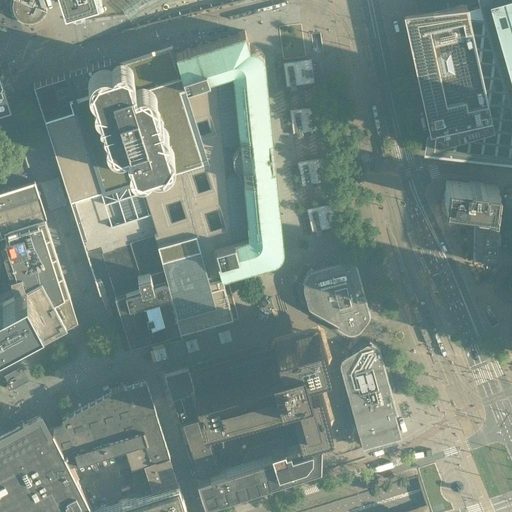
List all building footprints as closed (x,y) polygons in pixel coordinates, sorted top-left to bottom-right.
[(72,21),(66,0),(25,0),(30,25),(73,42),(77,41),(72,21)] [(67,0),(72,21),(126,12),(128,14),(129,13),(128,12),(136,6),(137,7),(138,6),(146,1),(146,2),(148,1),(147,0),(67,0)] [(252,28),(243,0),(237,0),(220,5),(227,30),(245,24),(247,29),(252,28)] [(265,37),(255,0),(243,0),(252,28),(247,29),(250,39),(265,37)] [(281,15),(277,0),(255,0),(265,37),(278,35),(277,16),(281,15)] [(296,13),(295,9),(292,0),(277,0),(281,15),(296,13)] [(292,0),(295,9),(305,7),(305,5),(304,4),(303,3),(302,1),(301,0),(300,0),(292,0)] [(371,0),(357,0),(363,13),(373,10),(374,10),(371,0)] [(387,0),(371,0),(374,10),(385,51),(396,48),(387,11),(390,10),(387,0)] [(408,19),(404,0),(387,0),(390,10),(387,11),(396,48),(410,45),(404,20),(408,19)] [(511,0),(478,0),(479,0),(466,3),(429,7),(403,10),(404,17),(409,38),(429,130),(425,131),(422,154),(455,157),(511,163),(511,0)] [(425,15),(422,0),(404,0),(408,19),(425,15)] [(461,5),(459,0),(441,0),(444,9),(461,5)] [(334,37),(334,28),(334,19),(335,16),(340,15),(343,8),(336,4),(334,5),(333,6),(331,7),(330,7),(328,8),(326,9),(325,9),(321,10),(319,24),(320,30),(321,38),(334,37)] [(227,30),(220,5),(196,11),(187,13),(192,30),(183,33),(186,44),(227,30)] [(310,20),(311,8),(309,7),(308,7),(307,6),(305,5),(305,7),(295,9),(296,13),(303,40),(311,39),(310,31),(310,20)] [(449,301),(446,291),(441,292),(387,70),(383,53),(379,37),(378,32),(376,25),(375,18),(373,10),(363,13),(359,13),(353,15),(346,17),(334,19),(334,28),(337,41),(338,46),(341,61),(346,80),(399,302),(393,304),(396,314),(398,321),(403,337),(404,340),(407,352),(410,360),(419,390),(423,404),(428,420),(409,426),(411,433),(333,464),(340,483),(343,490),(412,463),(421,467),(432,463),(438,461),(442,460),(450,457),(461,453),(474,449),(482,446),(501,440),(511,436),(511,399),(501,402),(499,395),(478,402),(474,387),(470,375),(467,363),(462,346),(460,340),(457,329),(456,325),(451,310),(449,301)] [(183,33),(192,30),(187,13),(178,16),(183,33)] [(186,44),(183,33),(178,16),(168,18),(172,32),(177,47),(186,44)] [(172,32),(168,18),(156,21),(161,35),(172,32)] [(161,35),(156,21),(145,24),(149,39),(161,35)] [(149,39),(145,24),(142,25),(77,41),(82,60),(149,39)] [(254,45),(252,45),(249,45),(245,30),(177,52),(175,52),(185,82),(182,83),(204,152),(189,157),(205,218),(212,243),(221,274),(250,267),(272,261),(274,260),(276,259),(278,257),(280,255),(281,253),(282,251),(282,249),(283,247),(283,244),(275,164),(275,163),(274,162),(273,162),(271,162),(271,158),(274,158),(276,156),(275,151),(275,146),(273,145),(270,145),(269,141),(271,141),(272,141),(272,140),(272,139),(265,58),(264,56),(263,54),(262,51),(261,49),(259,48),(257,46),(254,45)] [(185,82),(175,52),(177,52),(174,43),(159,48),(146,52),(145,48),(118,57),(117,54),(82,65),(83,69),(75,71),(70,72),(77,95),(70,98),(73,108),(73,110),(78,126),(84,143),(89,160),(95,177),(102,199),(116,243),(155,232),(181,327),(232,313),(230,306),(221,274),(212,243),(205,218),(189,157),(204,152),(182,83),(185,82)] [(293,65),(293,64),(287,65),(288,66),(287,66),(288,75),(289,75),(289,79),(289,84),(290,84),(291,89),(296,88),(295,84),(309,82),(307,63),(293,65)] [(77,95),(70,72),(35,84),(45,117),(73,108),(70,98),(77,95)] [(0,114),(11,111),(3,87),(2,83),(0,76),(0,114)] [(73,108),(45,117),(51,135),(78,126),(73,110),(73,108)] [(299,112),(299,111),(294,112),(294,113),(293,113),(295,122),(296,126),(295,126),(296,131),(297,136),(303,135),(302,131),(316,129),(313,110),(299,112)] [(78,126),(51,135),(56,152),(84,143),(78,126)] [(84,143),(56,152),(58,156),(59,158),(61,162),(60,164),(62,169),(67,167),(89,160),(84,143)] [(95,177),(89,160),(67,167),(72,184),(95,177)] [(307,164),(307,163),(302,164),(302,165),(301,165),(303,175),(304,174),(304,178),(305,183),(306,188),(312,187),(311,182),(324,180),(321,161),(307,164)] [(102,199),(95,177),(72,184),(79,206),(102,199)] [(79,206),(72,184),(64,187),(59,188),(59,187),(58,186),(58,185),(57,183),(56,182),(56,181),(55,180),(55,179),(54,178),(46,180),(47,181),(47,183),(47,184),(47,185),(48,187),(48,188),(48,189),(48,190),(49,192),(47,192),(43,193),(38,195),(45,217),(50,216),(56,214),(57,216),(58,217),(59,218),(60,220),(62,221),(65,220),(66,218),(66,215),(65,211),(71,209),(74,208),(79,206)] [(495,208),(494,208),(497,185),(483,183),(483,180),(469,179),(468,181),(448,178),(447,185),(445,186),(444,187),(443,188),(442,190),(441,191),(441,193),(440,194),(440,195),(439,197),(439,198),(439,199),(439,201),(439,202),(439,204),(439,205),(440,207),(440,208),(441,210),(442,212),(443,213),(444,214),(445,216),(447,217),(449,218),(450,219),(452,220),(454,220),(456,221),(457,221),(459,221),(462,221),(463,220),(465,220),(467,219),(468,218),(470,218),(471,217),(472,215),(474,214),(475,212),(476,211),(477,209),(478,206),(485,207),(484,209),(484,210),(481,213),(480,215),(479,215),(478,216),(476,217),(476,220),(477,221),(476,256),(475,256),(488,258),(492,259),(493,259),(494,258),(495,258),(496,256),(497,255),(497,254),(496,254),(496,253),(496,252),(497,252),(497,251),(498,251),(499,250),(499,249),(500,249),(500,248),(500,245),(497,245),(497,211),(497,210),(497,209),(496,209),(495,208)] [(45,217),(38,195),(35,180),(0,191),(0,218),(4,230),(45,217)] [(511,186),(509,187),(507,187),(505,189),(504,191),(504,193),(504,195),(504,207),(503,207),(503,209),(504,209),(505,209),(505,208),(511,209),(511,186)] [(141,338),(181,327),(155,232),(116,243),(102,199),(79,206),(90,242),(86,244),(104,301),(108,299),(118,330),(120,329),(123,339),(121,339),(122,343),(141,338)] [(317,210),(316,210),(311,211),(313,221),(314,224),(314,225),(315,230),(316,234),(322,233),(321,228),(334,225),(330,207),(317,210)] [(0,245),(0,246),(0,247),(13,287),(0,293),(0,359),(5,357),(5,356),(12,352),(12,353),(19,349),(26,345),(33,342),(33,341),(40,337),(41,338),(48,334),(76,319),(70,299),(71,298),(56,253),(45,217),(4,230),(7,239),(5,239),(5,240),(6,243),(1,244),(1,245),(0,245)] [(369,311),(357,266),(356,265),(356,264),(355,263),(354,262),(353,261),(352,260),(350,259),(349,259),(347,259),(345,259),(344,259),(312,268),(311,268),(310,269),(309,269),(308,271),(306,272),(301,282),(302,282),(302,281),(304,282),(304,283),(303,283),(303,284),(303,285),(303,286),(303,287),(303,288),(303,289),(308,305),(308,306),(308,307),(309,307),(310,308),(331,320),(338,324),(337,326),(335,324),(334,325),(346,332),(349,333),(351,333),(353,333),(355,332),(357,331),(358,331),(360,329),(367,320),(368,318),(369,316),(369,313),(369,311)] [(270,297),(267,300),(264,304),(255,313),(276,318),(273,306),(270,297)] [(320,420),(321,381),(321,378),(319,379),(318,375),(322,373),(322,372),(322,370),(322,368),(321,366),(321,364),(321,363),(320,361),(320,359),(319,357),(327,355),(318,324),(308,327),(273,336),(275,341),(277,352),(274,353),(272,343),(271,342),(255,347),(236,352),(214,359),(187,366),(187,367),(191,382),(195,394),(200,411),(201,414),(205,430),(207,429),(208,430),(214,429),(214,427),(268,412),(269,416),(270,422),(271,423),(293,417),(293,416),(295,415),(298,426),(300,426),(314,422),(320,420)] [(229,328),(217,332),(220,343),(232,340),(229,328)] [(196,337),(185,341),(188,352),(199,349),(196,337)] [(390,386),(379,348),(378,347),(378,345),(376,344),(375,343),(369,339),(369,340),(371,341),(370,343),(369,343),(368,343),(368,342),(366,342),(366,343),(365,343),(348,353),(344,355),(343,356),(342,357),(342,358),(341,359),(340,360),(340,361),(340,363),(340,364),(340,365),(340,368),(358,432),(361,440),(362,446),(372,444),(382,441),(401,436),(395,413),(396,412),(397,414),(390,386)] [(164,346),(152,349),(156,361),(167,358),(164,346)] [(191,382),(187,367),(164,373),(168,383),(180,421),(196,416),(201,414),(200,411),(195,394),(191,382)] [(5,377),(8,382),(7,383),(6,384),(6,385),(6,386),(6,387),(7,388),(8,388),(9,388),(10,388),(11,388),(11,387),(12,386),(21,381),(21,380),(22,380),(23,379),(23,378),(23,377),(23,376),(23,375),(23,374),(22,373),(22,372),(21,372),(20,371),(19,371),(18,371),(17,371),(16,372),(5,377)] [(109,389),(73,408),(64,414),(62,415),(63,418),(64,422),(53,428),(54,430),(70,462),(74,460),(124,444),(131,465),(169,453),(163,435),(145,378),(120,386),(113,388),(109,389)] [(0,511),(84,511),(93,508),(70,462),(54,430),(53,428),(44,411),(35,416),(24,422),(0,434),(0,511)] [(199,425),(196,416),(180,421),(178,421),(181,430),(199,425)] [(202,433),(199,425),(181,430),(184,439),(202,433)] [(319,464),(319,454),(321,431),(315,431),(300,430),(299,430),(299,431),(249,447),(242,461),(217,469),(197,475),(205,500),(319,464)] [(205,442),(203,436),(202,433),(184,439),(187,448),(205,442)] [(209,441),(205,442),(187,448),(190,457),(212,450),(209,441)] [(214,459),(212,450),(190,457),(193,466),(214,459)] [(162,511),(172,509),(186,504),(178,481),(169,453),(131,465),(140,493),(118,500),(93,508),(84,511),(162,511)] [(217,469),(214,459),(193,466),(195,475),(197,475),(217,469)]
